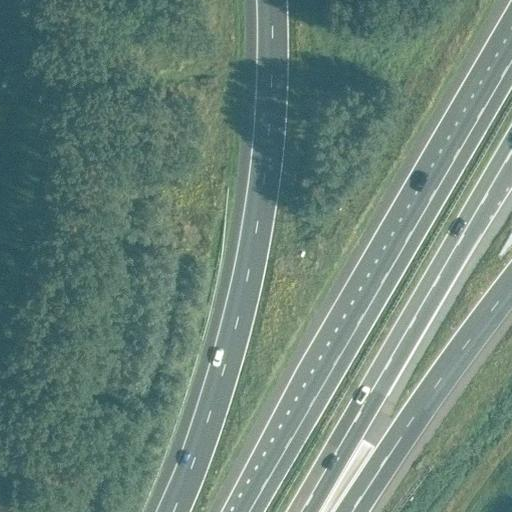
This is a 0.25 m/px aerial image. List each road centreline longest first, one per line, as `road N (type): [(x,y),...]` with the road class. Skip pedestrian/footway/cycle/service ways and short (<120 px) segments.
road 1 (motorway): [(271,0),(270,138),(248,278),(173,511)]
road 2 (motorway): [(511,58),(247,511)]
road 3 (motorway): [(304,511),(511,152)]
road 4 (motorway): [(344,511),(511,283)]
road 5 (track): [(420,511),(511,391)]
